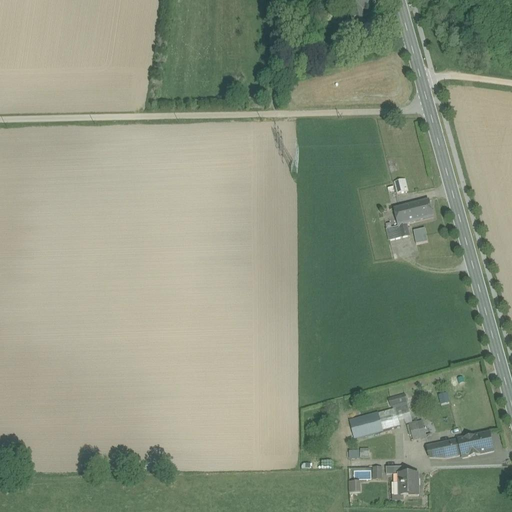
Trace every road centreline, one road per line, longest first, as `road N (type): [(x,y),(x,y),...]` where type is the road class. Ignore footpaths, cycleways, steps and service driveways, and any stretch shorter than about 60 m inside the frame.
road 1 (track): [(430,104),(0,119)]
road 2 (tertiary): [(511,392),(401,0)]
